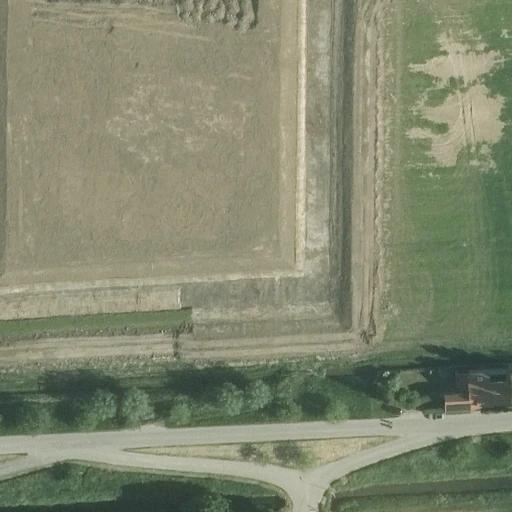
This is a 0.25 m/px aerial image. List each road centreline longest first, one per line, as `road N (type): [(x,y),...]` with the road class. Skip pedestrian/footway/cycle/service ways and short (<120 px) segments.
road 1 (unclassified): [(73,443),(457,423)]
road 2 (unclassified): [(73,443),(126,459),(306,479)]
road 3 (unclassified): [(306,479),(457,423)]
